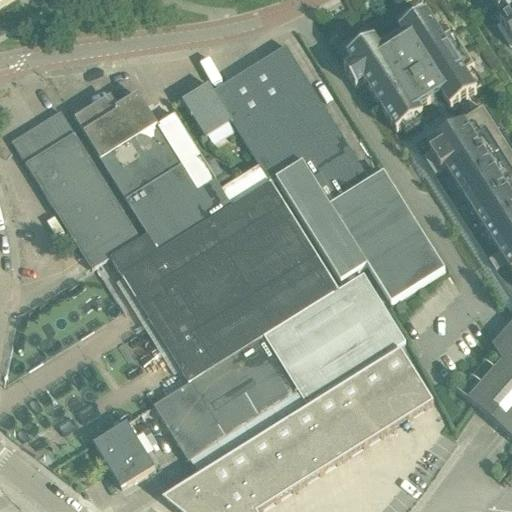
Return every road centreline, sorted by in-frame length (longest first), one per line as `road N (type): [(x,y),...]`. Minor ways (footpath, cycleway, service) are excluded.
road 1 (unclassified): [(282,11),(492,320)]
road 2 (residential): [(0,67),(209,34),(282,11)]
